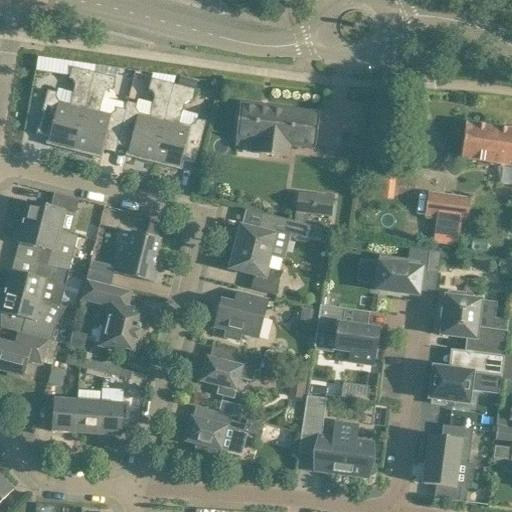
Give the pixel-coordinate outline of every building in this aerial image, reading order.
[(56,97),(57,93),(47,91),(36,134),(57,139),(55,147),(73,152),(94,73),(72,67),(69,79),(72,80),(75,85),(70,104),(59,102),(56,97)] [(103,151),(114,153),(127,102),(125,110),(116,108),(115,112),(110,114),(100,112),(104,93),(109,90),(112,90),(116,79),(94,73),(73,152),(101,159),(103,151)] [(180,78),(178,86),(195,90),(197,82),(180,78)] [(153,163),(173,84),(151,79),(148,91),(151,92),(154,97),(149,116),(139,113),(136,109),(137,105),(127,102),(114,153),(115,154),(117,146),(136,150),(134,159),(153,163)] [(194,165),(205,122),(195,119),(194,123),(190,126),(179,124),(184,104),(189,101),(192,102),(195,90),(178,86),(173,84),(153,163),(172,168),(174,160),(194,165)] [(235,139),(254,141),(252,153),(289,158),(290,146),(315,149),(319,113),(240,103),(235,139)] [(461,159),(511,166),(511,129),(466,123),(461,159)] [(374,197),(394,198),(396,176),(376,175),(374,197)] [(460,221),(466,222),(469,199),(429,193),(426,217),(436,218),(460,221)] [(27,202),(22,223),(58,232),(63,211),(75,214),(79,200),(55,194),(51,208),(27,202)] [(316,196),(313,215),(332,217),(334,199),(316,196)] [(240,226),(234,248),(270,257),(277,232),(306,238),(309,226),(268,215),(264,232),(240,226)] [(40,249),(36,263),(59,269),(68,272),(78,237),(58,232),(22,223),(17,244),(40,249)] [(118,274),(153,283),(157,267),(153,266),(160,239),(132,232),(125,258),(122,257),(118,274)] [(270,257),(234,248),(229,269),(254,276),(251,289),(276,296),(282,272),(267,269),(270,257)] [(426,273),(438,275),(441,254),(429,252),(426,273)] [(374,291),(418,296),(423,262),(379,256),(374,291)] [(84,261),(79,263),(78,268),(81,271),(86,270),(87,265),(84,261)] [(91,261),(86,280),(110,286),(116,267),(91,261)] [(511,263),(499,262),(499,267),(509,268),(507,277),(511,278),(511,263)] [(10,271),(4,292),(40,301),(45,281),(56,284),(59,269),(36,263),(33,277),(10,271)] [(110,286),(86,280),(81,298),(110,306),(100,346),(123,352),(124,347),(136,350),(145,313),(126,308),(130,291),(110,286)] [(40,301),(4,292),(4,294),(0,292),(0,313),(35,322),(40,301)] [(442,321),(440,336),(466,339),(464,352),(504,357),(504,356),(507,332),(508,319),(494,318),(495,306),(480,304),(481,301),(464,299),(465,294),(448,292),(448,297),(445,296),(443,312),(442,312),(440,320),(442,321)] [(225,337),(239,341),(240,334),(258,339),(267,301),(262,300),(243,295),(240,305),(221,300),(214,327),(227,330),(225,337)] [(320,306),(313,348),(314,348),(316,335),(335,338),(333,351),(349,353),(347,363),(373,367),(379,330),(342,324),(344,309),(320,306)] [(299,320),(316,324),(318,311),(301,308),(299,320)] [(40,323),(36,338),(47,341),(51,342),(55,327),(40,323)] [(0,370),(7,372),(7,375),(19,378),(19,376),(24,377),(28,361),(42,365),(47,341),(36,338),(17,333),(13,345),(0,341),(0,370)] [(47,341),(42,365),(51,367),(57,344),(51,342),(47,341)] [(433,367),(429,400),(432,400),(431,404),(444,406),(445,402),(468,405),(470,391),(499,395),(501,379),(501,377),(504,357),(464,352),(462,371),(433,367)] [(202,360),(198,373),(202,374),(200,382),(219,387),(216,396),(233,400),(236,391),(239,379),(247,381),(252,382),(255,371),(259,372),(262,360),(253,358),(233,353),(230,364),(206,358),(206,361),(202,360)] [(65,364),(70,365),(82,368),(84,359),(67,355),(65,364)] [(501,377),(501,379),(511,380),(511,356),(504,356),(504,357),(501,377)] [(84,359),(82,368),(87,369),(86,374),(103,379),(104,373),(106,365),(84,359)] [(121,368),(106,365),(104,373),(119,377),(121,368)] [(304,388),(306,373),(291,371),(289,386),(304,388)] [(362,390),(361,401),(372,403),(374,392),(362,390)] [(119,401),(119,394),(79,392),(79,399),(119,401)] [(302,429),(322,432),(326,399),(306,397),(302,429)] [(51,432),(74,433),(77,401),(53,399),(51,432)] [(74,433),(97,435),(99,403),(77,401),(74,433)] [(99,403),(97,435),(121,437),(123,404),(99,403)] [(222,403),(219,413),(238,418),(240,418),(242,408),(222,403)] [(191,418),(185,442),(197,445),(194,455),(213,460),(216,450),(220,451),(221,450),(240,455),(246,434),(290,445),(294,432),(240,418),(238,418),(218,413),(215,424),(191,418)] [(429,437),(426,461),(458,465),(468,466),(473,430),(442,426),(441,438),(429,437)] [(511,430),(497,429),(495,441),(511,443),(511,430)] [(314,472),(368,479),(372,443),(319,436),(314,472)] [(426,461),(423,485),(436,486),(434,499),(459,502),(459,500),(461,488),(455,488),(458,465),(426,461)] [(475,468),(473,482),(489,484),(491,470),(475,468)] [(0,503),(13,490),(0,476),(0,503)]
